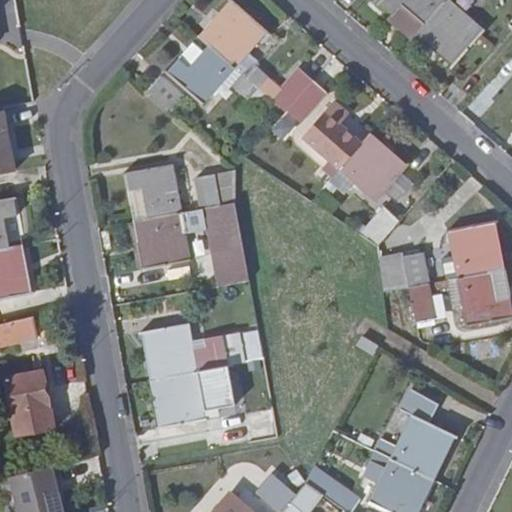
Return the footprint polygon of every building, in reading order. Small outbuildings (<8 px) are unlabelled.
[(388,18),(412,39),(416,34),(423,26),(445,0),(380,0),(379,1),(392,14),(388,18)] [(484,30),(451,0),(445,0),(423,26),(448,46),(440,55),(453,66),(484,30)] [(285,111),(312,80),(298,68),(277,90),(253,68),(256,63),(248,56),(267,33),(231,2),(219,15),(227,22),(207,45),(259,92),(283,114),(285,111)] [(227,22),(219,15),(198,38),(207,45),(227,22)] [(423,26),(416,34),(440,55),(448,46),(423,26)] [(207,45),(198,38),(179,59),(187,66),(207,45)] [(259,92),(207,45),(187,66),(179,59),(166,73),(202,106),(226,79),(251,102),(259,92)] [(160,76),(147,90),(171,112),(183,99),(160,76)] [(326,92),(312,80),(285,111),(299,122),(326,92)] [(341,169),(365,140),(342,119),(349,111),(335,100),(303,136),(341,169)] [(0,112),(0,174),(15,172),(5,111),(0,112)] [(416,157),(378,124),(365,140),(341,169),(378,201),(416,157)] [(145,219),(182,212),(174,163),(125,172),(128,191),(140,189),(145,219)] [(199,177),(204,208),(225,204),(219,173),(199,177)] [(128,191),(134,220),(145,219),(140,189),(128,191)] [(0,247),(13,245),(7,216),(18,214),(15,196),(0,198),(0,247)] [(204,208),(217,286),(250,280),(241,232),(230,233),(225,204),(204,208)] [(380,247),(401,222),(385,207),(360,235),(380,247)] [(145,219),(134,220),(143,269),(191,260),(182,212),(145,219)] [(458,278),(495,272),(490,242),(501,239),(499,221),(450,230),(458,278)] [(495,272),(507,270),(501,239),(490,242),(495,272)] [(18,275),(13,245),(0,247),(0,296),(32,291),(29,273),(18,275)] [(380,253),(383,292),(409,287),(403,255),(403,250),(380,253)] [(403,255),(409,287),(429,284),(423,252),(403,255)] [(511,299),(507,270),(495,272),(501,301),(511,299)] [(501,301),(495,272),(458,278),(467,326),(511,318),(511,300),(511,299),(501,301)] [(429,284),(409,287),(415,319),(434,314),(429,284)] [(0,345),(40,337),(35,316),(0,324),(0,345)] [(157,348),(163,379),(200,372),(247,363),(242,333),(207,339),(209,348),(195,350),(190,323),(143,332),(146,350),(157,348)] [(377,345),(364,337),(359,346),(373,353),(377,345)] [(169,408),(156,410),(159,428),(208,419),(206,410),(236,405),(235,397),(252,394),(247,363),(200,372),(163,379),(169,408)] [(53,431),(41,372),(5,379),(17,438),(53,431)] [(163,379),(151,380),(156,410),(169,408),(163,379)] [(386,441),(380,452),(424,474),(436,448),(446,453),(455,435),(428,423),(436,405),(409,392),(400,409),(411,414),(395,446),(386,441)] [(250,429),(277,424),(273,408),(247,412),(250,429)] [(436,448),(424,474),(433,479),(446,453),(436,448)] [(424,474),(380,452),(367,478),(377,484),(369,501),(391,511),(417,511),(421,505),(410,500),(424,474)] [(11,476),(20,511),(63,511),(51,466),(11,476)] [(355,496),(314,467),(306,481),(323,493),(346,510),(355,496)] [(410,500),(421,505),(433,479),(424,474),(410,500)] [(278,511),(291,499),(264,476),(253,490),(278,511)] [(308,511),(323,493),(306,481),(291,499),(278,511),(308,511)] [(249,511),(230,495),(215,511),(249,511)]
